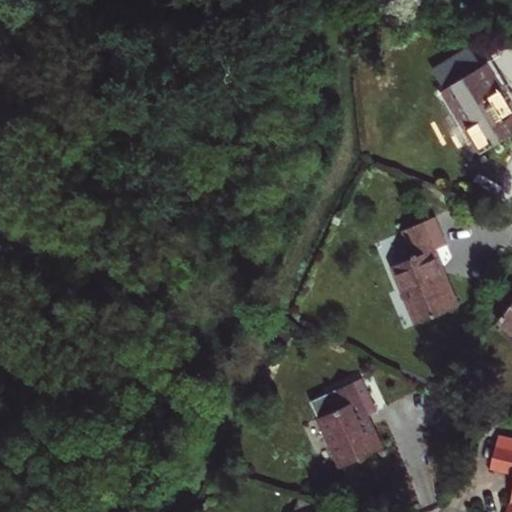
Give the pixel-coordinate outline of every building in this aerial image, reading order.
[(433,68),(445,87),(484,63),(472,43),(433,68)] [(443,88),(481,151),(511,132),(511,105),(486,62),(484,63),(445,87),(443,88)] [(7,229),(29,238),(46,198),(23,189),(7,229)] [(459,303),(445,271),(435,248),(446,243),(433,214),(402,227),(414,255),(393,264),(417,321),(459,303)] [(511,302),(498,320),(511,331),(511,302)] [(368,414),(376,410),(360,376),(332,390),(340,405),(320,415),(344,466),(384,447),(368,414)] [(511,511),(511,440),(499,437),(492,466),(511,471),(511,498),(508,511),(511,511)] [(304,499),(299,511),(332,511),(334,510),(304,499)]
